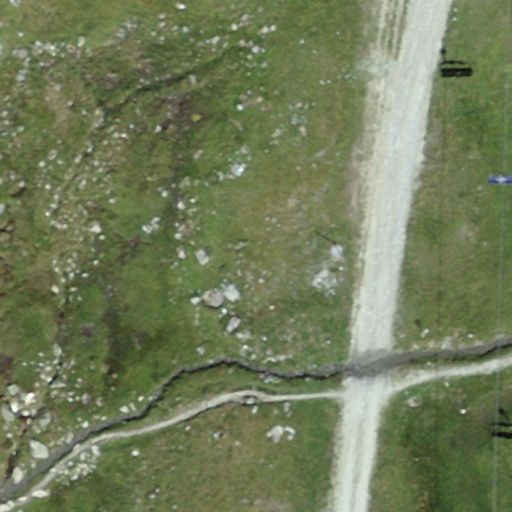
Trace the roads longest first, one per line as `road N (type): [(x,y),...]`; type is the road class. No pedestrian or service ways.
road 1 (track): [(431,0),(379,242),(364,387)]
road 2 (track): [(364,387),(353,511)]
